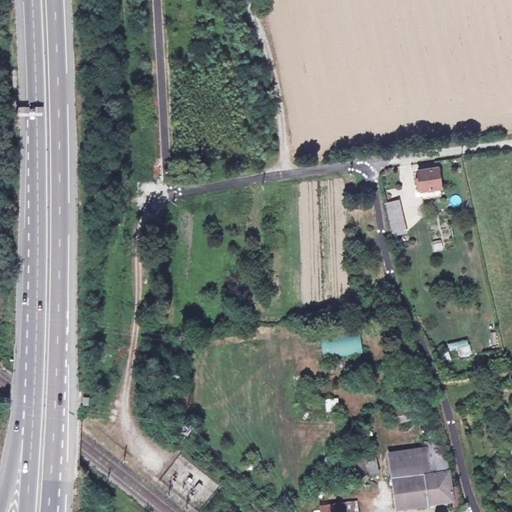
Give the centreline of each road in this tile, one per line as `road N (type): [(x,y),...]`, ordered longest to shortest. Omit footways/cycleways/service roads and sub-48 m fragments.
road 1 (motorway): [(48,511),(59,269),(55,0)]
road 2 (unclassified): [(474,511),(440,377),(386,250),(370,165)]
road 3 (track): [(175,190),(143,209),(137,227),(125,417),(138,443),(162,463)]
road 4 (motorway): [(30,0),(36,281)]
road 5 (motorway): [(36,281),(0,509)]
road 6 (motorway): [(36,281),(26,511)]
road 7 (unclassified): [(370,165),(175,190)]
road 8 (unclassified): [(511,144),(370,165)]
